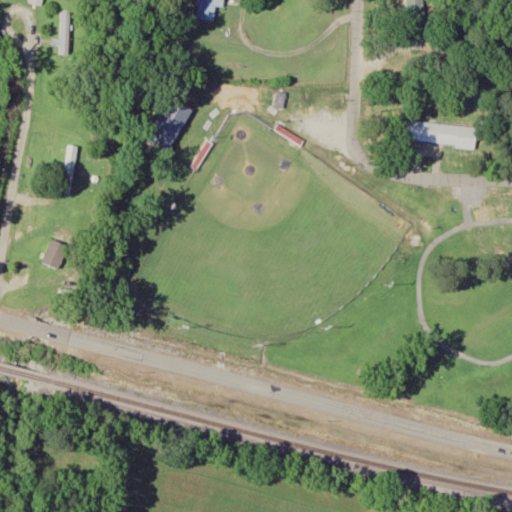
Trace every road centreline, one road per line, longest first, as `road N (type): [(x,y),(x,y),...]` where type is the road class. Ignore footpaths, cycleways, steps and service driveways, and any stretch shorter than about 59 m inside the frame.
road 1 (residential): [(0,319),(511,449)]
road 2 (residential): [(353,0),(357,155),(376,169),(511,175)]
road 3 (residential): [(0,245),(28,29)]
